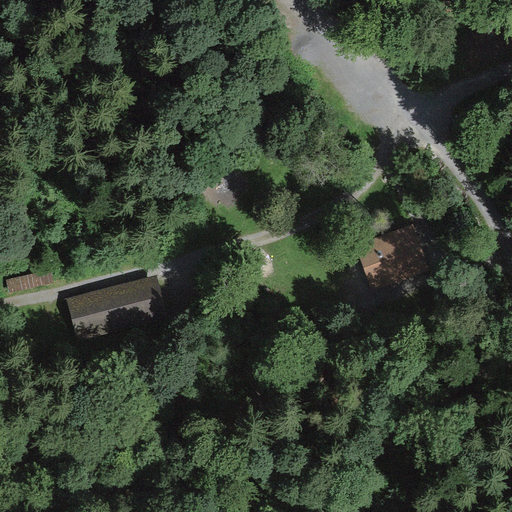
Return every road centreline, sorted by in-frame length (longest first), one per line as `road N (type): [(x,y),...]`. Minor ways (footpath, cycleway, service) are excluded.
road 1 (track): [(425,125),(392,168),(313,219),(243,244),(0,300)]
road 2 (track): [(301,0),(338,54),(425,125)]
road 3 (track): [(425,125),(466,170),(511,248)]
